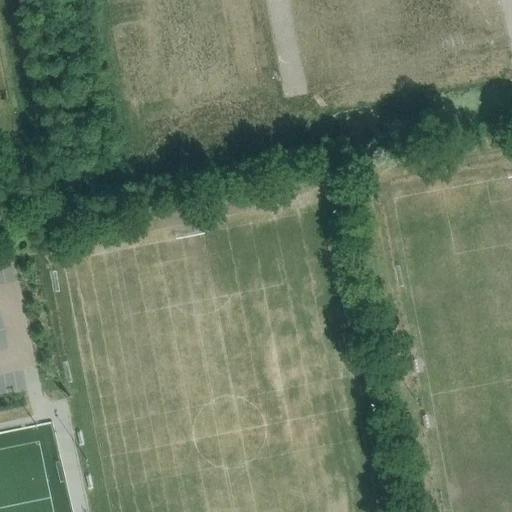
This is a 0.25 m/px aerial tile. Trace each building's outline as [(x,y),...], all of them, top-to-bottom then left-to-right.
[(318,0),(328,64),(365,58),(356,0),(318,0)] [(386,0),(397,52),(434,45),(425,0),(386,0)] [(456,0),(464,40),(500,33),(493,0),(456,0)] [(184,16),(194,87),(231,82),(221,11),(184,16)] [(152,22),(115,29),(128,100),(165,93),(152,22)]
